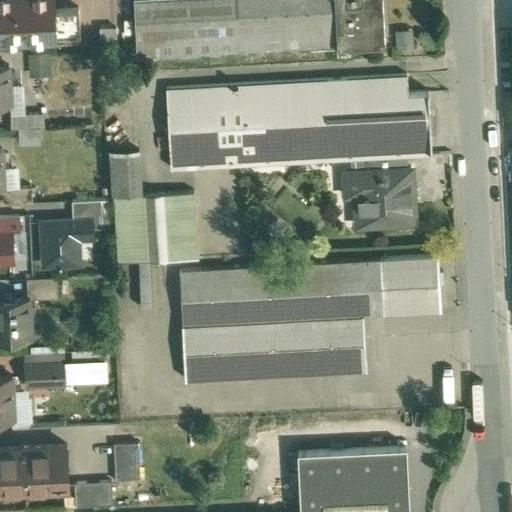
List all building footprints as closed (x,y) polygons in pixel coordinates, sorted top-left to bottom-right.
[(55,0),(0,0),(0,39),(57,36),(56,8),(55,0)] [(235,0),(134,0),(137,56),(238,51),(235,0)] [(335,0),(235,0),(238,51),(338,46),(335,0)] [(383,0),(335,0),(338,46),(385,43),(383,0)] [(80,6),(56,8),(57,32),(81,30),(80,6)] [(48,74),(47,52),(27,53),(28,75),(48,74)] [(10,65),(0,65),(0,103),(11,103),(10,65)] [(407,74),(167,86),(171,167),(350,157),(408,154),(432,153),(429,92),(408,93),(407,74)] [(44,111),(11,113),(11,127),(44,126),(44,111)] [(152,127),(154,149),(162,149),(160,126),(152,127)] [(140,148),(111,149),(114,193),(115,193),(144,191),(140,148)] [(408,154),(350,157),(351,170),(409,166),(408,154)] [(409,166),(351,170),(352,192),(347,192),(347,194),(356,193),(357,223),(413,221),(410,166),(409,166)] [(5,186),(2,186),(3,203),(32,202),(31,185),(5,186)] [(144,191),(115,193),(119,259),(164,257),(164,258),(200,256),(195,189),(144,191)] [(109,198),(73,200),(74,219),(103,217),(102,199),(110,199),(109,198)] [(35,202),(36,215),(69,214),(68,201),(35,202)] [(20,214),(0,215),(0,229),(13,229),(13,230),(21,229),(20,214)] [(74,219),(43,220),(45,264),(81,263),(80,237),(94,236),(93,227),(104,226),(103,217),(74,219)] [(0,229),(0,259),(14,259),(13,230),(13,229),(0,229)] [(439,254),(381,257),(384,312),(442,309),(439,254)] [(381,257),(181,268),(184,323),(364,313),(384,312),(381,257)] [(57,276),(27,277),(28,290),(47,289),(47,297),(58,296),(57,276)] [(30,296),(0,297),(0,337),(12,337),(12,335),(32,334),(30,296)] [(184,323),(183,323),(186,378),(367,369),(364,313),(184,323)] [(65,359),(26,361),(26,374),(47,373),(48,381),(66,381),(65,359)] [(13,372),(0,372),(0,416),(15,416),(13,372)] [(139,441),(115,442),(117,478),(141,477),(139,441)] [(68,444),(0,446),(0,490),(70,488),(68,444)] [(301,511),(410,511),(407,445),(299,450),(301,511)] [(112,479),(76,482),(77,505),(113,503),(112,479)]
